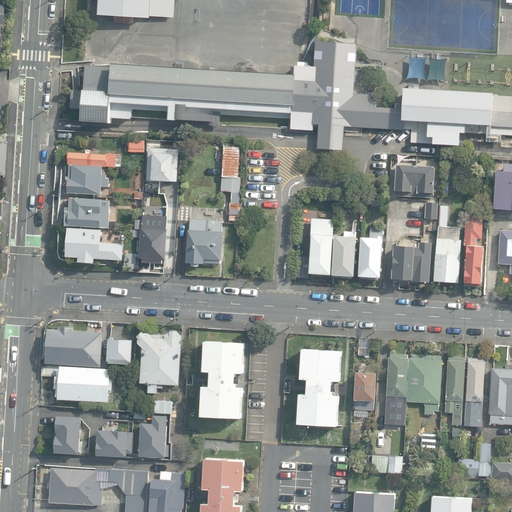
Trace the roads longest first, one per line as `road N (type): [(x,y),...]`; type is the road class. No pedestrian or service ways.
road 1 (tertiary): [(511,320),(24,289)]
road 2 (secondary): [(39,0),(24,289)]
road 3 (secondary): [(24,289),(9,511)]
